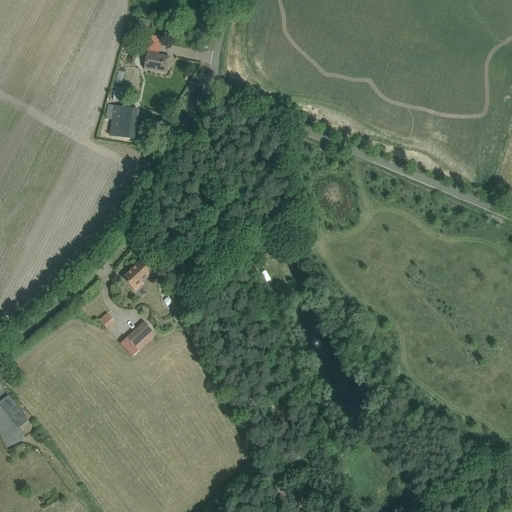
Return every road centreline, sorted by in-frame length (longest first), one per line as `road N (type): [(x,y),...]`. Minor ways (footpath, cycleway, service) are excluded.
road 1 (unclassified): [(0,352),(108,272),(207,82)]
road 2 (unclassified): [(511,215),(207,82)]
